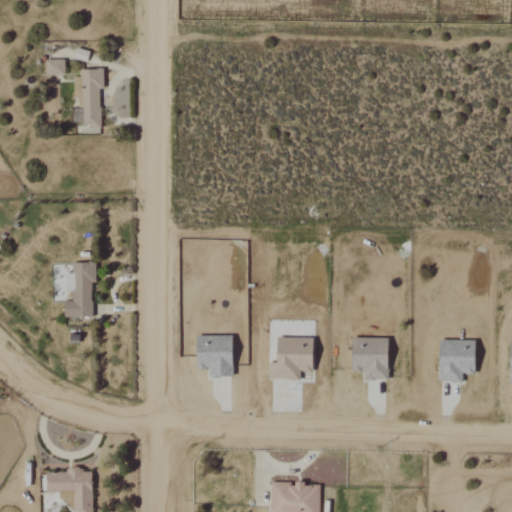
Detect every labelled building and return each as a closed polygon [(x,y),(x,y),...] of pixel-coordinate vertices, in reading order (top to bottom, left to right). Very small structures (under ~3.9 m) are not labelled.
[(62,61),(44,60),(44,76),(62,76),(62,61)] [(101,70),(78,70),(79,77),(73,77),(74,109),(71,110),(71,122),(80,122),(80,134),(98,134),(98,89),(102,89),(101,70)] [(90,317),(90,283),(94,283),(93,263),(70,263),(71,274),(63,274),(63,292),(69,292),(69,302),(62,302),(62,318),(90,317)] [(230,337),(194,337),(195,371),(207,370),(207,378),(230,378),(230,337)] [(311,339),(275,338),(274,363),(268,363),(267,380),(298,380),(298,373),(310,373),(311,339)] [(387,340),(350,339),(349,372),(362,372),(362,380),(386,381),(387,340)] [(474,342),(438,340),(436,382),(460,383),(461,375),(472,375),(474,342)] [(89,511),(90,472),(44,472),(44,493),(59,493),(59,506),(73,506),(73,511),(89,511)] [(317,511),(318,485),(269,483),(268,511),(317,511)]
